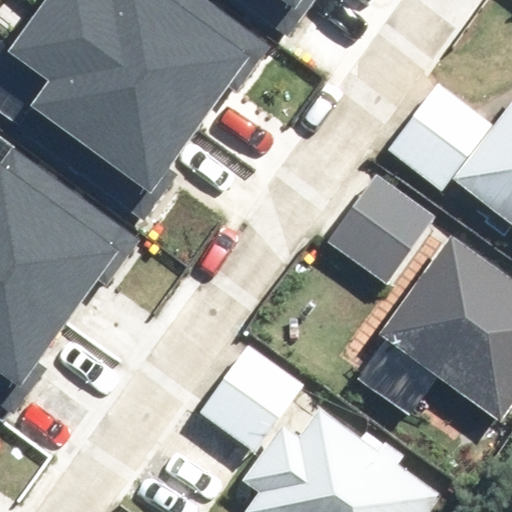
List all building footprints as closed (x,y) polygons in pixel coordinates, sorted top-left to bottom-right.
[(32,0),(0,47),(0,54),(43,83),(25,108),(160,201),(268,46),(200,0),(32,0)] [(249,0),(289,27),(308,0),(249,0)] [(437,93),(393,149),(436,182),(480,126),(437,93)] [(511,125),(463,186),(511,224),(511,125)] [(0,379),(19,393),(126,238),(2,152),(0,154),(0,379)] [(372,187),(330,244),(386,284),(427,227),(372,187)] [(511,272),(456,236),(390,337),(486,399),(511,359),(511,272)] [(209,410),(256,445),(299,387),(252,353),(209,410)] [(323,426),(261,511),(412,511),(423,497),(323,426)]
